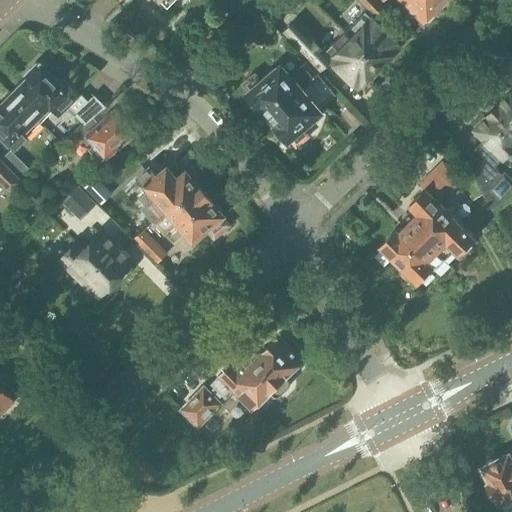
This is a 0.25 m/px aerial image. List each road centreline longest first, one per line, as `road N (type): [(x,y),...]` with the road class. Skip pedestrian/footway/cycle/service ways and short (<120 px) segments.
road 1 (residential): [(296,224),(176,88),(28,0)]
road 2 (residential): [(296,224),(506,0)]
road 3 (residential): [(78,440),(296,224)]
road 4 (residential): [(391,422),(296,224)]
road 5 (tertiary): [(212,511),(391,422)]
road 6 (tertiary): [(391,422),(511,365)]
